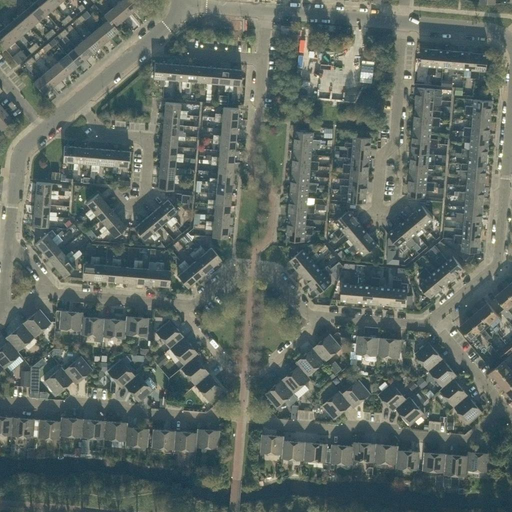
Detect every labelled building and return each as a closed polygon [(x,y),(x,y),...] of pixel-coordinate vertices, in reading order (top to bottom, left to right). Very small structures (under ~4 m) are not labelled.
[(47,13),(55,6),(49,0),(36,0),(36,1),(47,13)] [(131,12),(139,5),(134,0),(121,0),(121,1),(131,12)] [(38,20),(47,13),(36,1),(28,8),(38,20)] [(122,19),(131,12),(121,1),(112,8),(122,19)] [(30,27),(38,20),(28,8),(19,15),(30,27)] [(114,26),(122,19),(112,8),(104,15),(108,20),(108,19),(114,26)] [(22,34),(30,27),(19,15),(11,22),(22,34)] [(114,26),(108,19),(108,20),(100,26),(110,38),(118,31),(114,26)] [(13,41),(22,34),(11,22),(3,29),(13,41)] [(101,45),(110,38),(100,26),(92,33),(101,45)] [(0,42),(5,49),(13,41),(3,29),(0,31),(0,42)] [(93,52),(101,45),(92,33),(83,40),(93,52)] [(85,59),(93,52),(83,40),(75,47),(85,59)] [(35,50),(40,46),(36,42),(31,46),(35,50)] [(77,66),(85,59),(75,47),(67,54),(77,66)] [(432,74),(434,49),(423,48),(421,65),(428,66),(427,74),(432,74)] [(443,67),(445,50),(434,49),(432,74),(436,75),(437,67),(443,67)] [(453,76),(455,51),(445,50),(443,67),(450,68),(449,76),(453,76)] [(455,51),(453,76),(458,77),(458,73),(464,74),(465,69),(466,52),(455,51)] [(475,78),(477,53),(466,52),(465,69),(471,69),(470,78),(475,78)] [(487,71),(488,54),(477,53),(475,78),(479,79),(480,70),(487,71)] [(68,73),(77,66),(67,54),(59,61),(68,73)] [(60,80),(68,73),(59,61),(50,68),(60,80)] [(154,62),(153,78),(160,78),(160,80),(164,80),(164,78),(165,63),(154,62)] [(175,79),(176,64),(165,63),(164,78),(175,79)] [(176,64),(175,79),(182,80),(182,82),(186,82),(186,80),(187,65),(176,64)] [(196,81),(198,66),(187,65),(186,80),(196,81)] [(198,66),(196,81),(203,82),(203,84),(207,84),(207,82),(208,67),(198,66)] [(218,83),(219,68),(208,67),(207,82),(218,83)] [(52,87),(60,80),(50,68),(42,75),(52,87)] [(219,68),(218,83),(225,84),(225,86),(229,86),(229,84),(230,69),(219,68)] [(240,85),(241,70),(230,69),(229,84),(240,85)] [(43,94),(52,87),(42,75),(33,82),(43,94)] [(434,95),(435,88),(417,87),(416,98),(442,100),(442,96),(434,95)] [(442,105),(442,100),(416,98),(416,109),(433,110),(433,104),(442,105)] [(491,112),(492,101),(475,99),(474,106),(466,105),(466,109),(491,112)] [(179,114),(180,103),(165,102),(164,113),(179,114)] [(237,119),(238,108),(223,107),(222,118),(237,119)] [(432,117),(433,110),(416,109),(415,120),(440,122),(440,118),(432,117)] [(490,122),(491,112),(466,109),(465,114),(473,114),(473,121),(490,122)] [(7,125),(13,120),(5,111),(0,115),(0,128),(1,130),(7,125)] [(178,125),(179,114),(164,113),(163,123),(178,125)] [(236,130),(237,119),(222,118),(221,128),(236,130)] [(440,126),(440,122),(415,120),(414,130),(431,132),(431,125),(440,126)] [(489,133),(490,122),(473,121),(472,127),(464,127),(464,131),(489,133)] [(163,123),(162,134),(177,135),(179,136),(179,132),(183,132),(183,125),(178,125),(163,123)] [(235,141),(236,130),(221,128),(220,139),(235,141)] [(430,138),(431,132),(414,130),(413,141),(438,143),(439,139),(430,138)] [(313,139),(313,132),(296,131),(295,142),(321,144),(321,140),(313,139)] [(488,144),(489,133),(464,131),(463,135),(472,136),(471,142),(488,144)] [(176,146),(177,135),(162,134),(161,145),(176,146)] [(370,148),(371,137),(354,136),(354,143),(345,142),(345,146),(370,148)] [(234,151),(235,141),(220,139),(219,150),(234,151)] [(438,148),(438,143),(413,141),(412,152),(429,153),(430,147),(438,148)] [(320,149),(321,144),(295,142),(294,153),(311,154),(312,148),(320,149)] [(487,155),(488,144),(471,142),(470,149),(462,148),(462,152),(487,155)] [(175,157),(176,146),(161,145),(160,156),(175,157)] [(64,146),(62,161),(70,161),(70,163),(74,164),(74,162),(75,147),(64,146)] [(369,159),(370,148),(345,146),(345,151),(353,151),(352,158),(369,159)] [(84,163),(86,147),(75,147),(74,162),(84,163)] [(86,147),(84,163),(91,163),(91,165),(95,166),(95,164),(96,148),(86,147)] [(106,164),(107,149),(96,148),(95,164),(106,164)] [(117,165),(118,150),(107,149),(106,164),(117,165)] [(128,166),(129,151),(118,150),(117,165),(128,166)] [(233,162),(234,151),(219,150),(218,161),(233,162)] [(412,152),(411,163),(436,165),(437,161),(435,160),(435,154),(431,154),(429,153),(412,152)] [(486,165),(487,155),(462,152),(461,157),(470,157),(469,164),(486,165)] [(311,161),(311,154),(294,153),(293,164),(319,166),(319,161),(311,161)] [(174,168),(175,157),(160,156),(159,166),(174,168)] [(368,170),(369,159),(352,158),(352,164),(343,163),(343,168),(368,170)] [(232,173),(233,162),(218,161),(217,171),(232,173)] [(396,162),(386,161),(384,195),(393,196),(396,162)] [(436,169),(436,165),(411,163),(410,173),(427,175),(428,168),(436,169)] [(318,170),(319,166),(293,164),(293,174),(310,176),(310,169),(318,170)] [(485,176),(486,165),(469,164),(469,170),(460,170),(460,174),(485,176)] [(173,179),(174,168),(159,166),(158,177),(173,179)] [(367,181),(368,170),(343,168),(343,172),(351,173),(350,179),(367,181)] [(231,184),(232,173),(217,171),(216,182),(231,184)] [(427,181),(427,175),(410,173),(409,184),(434,186),(435,182),(427,181)] [(309,182),(310,176),(293,174),(292,185),(317,187),(317,183),(309,182)] [(485,187),(485,176),(460,174),(460,178),(468,179),(467,185),(485,187)] [(173,190),(173,179),(158,177),(157,188),(173,190)] [(367,191),(367,181),(350,179),(350,186),(342,185),(341,189),(367,191)] [(50,194),(51,183),(36,182),(35,193),(50,194)] [(231,194),(231,184),(216,182),(215,193),(231,194)] [(438,187),(434,186),(409,184),(408,195),(425,197),(426,190),(434,191),(438,192),(438,187)] [(317,192),(317,187),(292,185),(291,196),(308,197),(308,191),(317,192)] [(484,198),(485,187),(467,185),(467,192),(459,191),(458,196),(484,198)] [(366,203),(367,191),(341,189),(341,194),(349,194),(348,201),(366,203)] [(49,205),(50,194),(35,193),(34,203),(49,205)] [(93,211),(105,202),(98,193),(86,203),(93,211)] [(230,205),(231,194),(215,193),(214,204),(230,205)] [(181,202),(189,203),(189,195),(182,194),(181,202)] [(307,204),(308,197),(291,196),(290,207),(315,209),(315,205),(307,204)] [(483,208),(484,198),(458,196),(458,200),(466,201),(466,207),(483,208)] [(168,199),(159,206),(169,218),(170,219),(173,217),(172,215),(177,211),(168,199)] [(100,220),(112,210),(105,202),(93,211),(100,220)] [(48,215),(49,205),(34,203),(33,214),(48,215)] [(229,216),(230,205),(214,204),(214,214),(229,216)] [(428,223),(433,219),(422,205),(413,213),(430,232),(433,229),(428,223)] [(161,225),(169,218),(159,206),(151,213),(161,225)] [(315,213),(315,209),(290,207),(289,217),(306,219),(307,212),(315,213)] [(482,219),(483,208),(466,207),(465,213),(457,213),(456,217),(482,219)] [(107,228),(119,218),(112,210),(100,220),(107,228)] [(336,235),(356,219),(349,210),(336,221),(340,226),(334,232),(336,235)] [(152,232),(161,225),(151,213),(142,220),(152,232)] [(427,235),(430,232),(413,213),(405,220),(416,233),(421,229),(427,235)] [(47,227),(48,215),(33,214),(32,225),(47,227)] [(228,227),(229,216),(214,214),(213,225),(228,227)] [(173,217),(170,219),(173,223),(177,228),(180,225),(173,217)] [(305,225),(306,219),(289,217),(288,228),(313,230),(314,226),(305,225)] [(481,230),(482,219),(456,217),(456,221),(464,222),(464,228),(481,230)] [(114,237),(126,227),(119,218),(107,228),(114,237)] [(350,238),(363,227),(356,219),(336,235),(339,238),(346,233),(350,238)] [(144,239),(152,232),(142,220),(134,227),(144,239)] [(411,237),(416,233),(405,220),(397,227),(413,246),(417,243),(411,237)] [(227,238),(228,227),(213,225),(212,236),(227,238)] [(370,235),(363,227),(350,238),(354,243),(347,248),(350,252),(370,235)] [(410,249),(413,246),(397,227),(388,234),(399,247),(405,242),(410,249)] [(313,235),(313,230),(288,228),(287,239),(304,241),(305,234),(313,235)] [(480,241),(481,230),(464,228),(463,235),(455,234),(454,239),(480,241)] [(63,234),(66,238),(71,233),(68,230),(63,234)] [(54,242),(51,239),(47,233),(35,243),(42,251),(54,242)] [(180,248),(191,241),(187,233),(175,241),(180,248)] [(364,255),(377,244),(370,235),(350,252),(353,255),(359,250),(364,255)] [(479,252),(480,241),(454,239),(454,243),(462,244),(462,250),(479,252)] [(61,250),(57,245),(54,242),(42,251),(49,260),(61,250)] [(212,266),(221,259),(211,247),(202,254),(212,266)] [(297,268),(317,252),(314,249),(308,254),(303,249),(290,260),(297,268)] [(68,258),(65,255),(61,250),(49,260),(56,268),(68,258)] [(313,261),(319,255),(317,252),(297,268),(304,277),(317,265),(313,261)] [(204,273),(212,266),(202,254),(194,261),(204,273)] [(453,256),(448,260),(442,254),(439,256),(455,276),(464,269),(453,256)] [(447,283),(455,276),(439,256),(436,259),(441,266),(436,270),(447,283)] [(68,258),(56,268),(64,276),(75,267),(70,261),(72,260),(69,257),(68,258)] [(196,280),(204,273),(194,261),(186,268),(196,280)] [(94,264),(90,264),(83,263),(82,278),(93,279),(94,264)] [(105,265),(98,264),(94,264),(93,279),(104,280),(105,265)] [(116,266),(112,265),(105,265),(104,280),(115,281),(116,266)] [(126,267),(125,282),(136,283),(137,268),(137,266),(133,265),(133,267),(126,267)] [(311,285),(331,268),(328,265),(321,270),(317,265),(304,277),(311,285)] [(126,267),(120,266),(116,266),(115,281),(125,282),(126,267)] [(148,268),(147,284),(157,285),(159,269),(159,267),(158,267),(155,267),(155,269),(148,268)] [(148,268),(141,268),(137,268),(136,283),(147,284),(148,268)] [(187,287),(196,280),(186,268),(177,275),(187,287)] [(327,277),(333,272),(331,268),(311,285),(318,293),(331,282),(327,277)] [(436,270),(431,274),(426,268),(422,270),(439,290),(447,283),(436,270)] [(170,270),(163,270),(159,269),(157,285),(169,285),(170,270)] [(430,297),(439,290),(422,270),(419,273),(424,279),(419,284),(430,297)] [(352,301),(354,276),(350,275),(349,284),(343,283),(341,300),(352,301)] [(358,284),(359,276),(354,276),(352,301),(363,302),(364,285),(358,284)] [(374,303),(376,277),(372,277),(371,285),(364,285),(363,302),(374,303)] [(379,286),(380,278),(376,277),(374,303),(384,304),(386,287),(379,286)] [(395,305),(397,279),(393,279),(392,287),(386,287),(384,304),(395,305)] [(401,288),(402,280),(397,279),(395,305),(406,306),(408,288),(401,288)] [(507,281),(503,285),(505,288),(511,295),(511,282),(509,284),(507,281)] [(511,295),(505,288),(500,292),(498,289),(494,293),(496,295),(496,296),(506,307),(502,311),(510,321),(511,318),(511,313),(508,309),(511,305),(511,295)] [(488,302),(486,300),(482,303),(484,306),(479,310),(490,324),(497,332),(501,328),(494,321),(500,316),(488,302)] [(490,324),(479,310),(476,307),(472,311),(475,314),(470,318),(481,332),(488,339),(492,336),(485,328),(490,324)] [(34,336),(51,322),(39,309),(22,323),(34,336)] [(82,316),(82,312),(60,310),(58,328),(80,330),(81,330),(82,316)] [(481,332),(470,318),(467,315),(463,318),(466,321),(460,326),(472,340),(472,339),(478,347),(483,344),(476,336),(481,332)] [(80,330),(80,334),(94,335),(93,340),(101,341),(102,336),(104,318),(82,316),(81,330),(80,330)] [(147,335),(148,318),(126,316),(125,320),(126,320),(124,333),(125,333),(147,335)] [(126,320),(125,320),(104,318),(102,336),(124,338),(125,333),(124,333),(126,320)] [(170,348),(183,337),(169,320),(155,331),(170,348)] [(17,351),(17,350),(34,336),(22,323),(5,337),(8,340),(17,351)] [(341,327),(340,337),(350,337),(351,328),(341,327)] [(324,361),(342,347),(330,333),(313,348),(324,361)] [(378,355),(379,337),(357,336),(356,353),(378,355)] [(194,356),(198,354),(183,337),(170,348),(184,364),(184,365),(194,356)] [(400,357),(401,339),(379,337),(378,355),(400,357)] [(17,350),(17,351),(8,340),(0,347),(0,364),(3,368),(20,354),(17,350)] [(429,370),(443,359),(428,342),(415,353),(429,370)] [(508,346),(502,351),(505,356),(511,350),(508,346)] [(308,375),(324,361),(313,348),(296,362),(299,365),(308,375)] [(75,384),(92,369),(81,356),(64,370),(72,380),(75,384)] [(208,373),(194,356),(184,365),(184,364),(180,367),(195,384),(208,373)] [(135,376),(134,376),(120,359),(107,370),(121,388),(125,385),(124,385),(135,376)] [(454,378),(457,376),(443,359),(429,370),(443,387),(454,378)] [(498,381),(511,370),(511,369),(511,362),(509,366),(504,360),(490,372),(487,374),(491,378),(494,376),(498,381)] [(308,375),(299,365),(282,379),(294,393),(311,378),(308,375)] [(64,370),(61,367),(44,381),(55,395),(72,380),(64,370)] [(511,385),(511,369),(511,370),(498,381),(495,384),(499,388),(501,385),(506,390),(511,385)] [(139,402),(152,390),(138,373),(134,376),(135,376),(124,385),(125,385),(139,402)] [(209,401),(223,390),(208,373),(195,384),(209,401)] [(468,395),(454,378),(443,387),(440,389),(454,406),(468,395)] [(280,381),(265,394),(277,407),(280,404),(285,400),(290,405),(298,398),(293,393),(294,393),(282,379),(280,381)] [(353,407),(371,393),(359,379),(342,393),(342,394),(351,404),(353,407)] [(406,399),(392,382),(379,393),(393,411),(396,408),(406,399)] [(511,397),(511,385),(506,390),(503,393),(506,397),(509,394),(511,397)] [(342,394),(342,393),(340,390),(322,405),(334,418),(351,404),(342,394)] [(428,398),(422,390),(416,395),(423,403),(428,398)] [(469,423),(482,412),(468,395),(454,406),(469,423)] [(411,425),(424,413),(409,396),(406,399),(396,408),(411,425)] [(12,417),(0,415),(0,433),(11,434),(12,417)] [(33,436),(34,419),(12,417),(11,434),(33,436)] [(81,436),(83,419),(61,417),(60,421),(61,421),(60,434),(81,436)] [(61,421),(60,421),(38,419),(37,437),(59,439),(60,434),(61,421)] [(103,438),(105,421),(83,419),(81,436),(103,438)] [(127,427),(127,423),(105,421),(103,438),(125,440),(126,427),(127,427)] [(149,429),(127,427),(126,427),(125,440),(125,444),(147,446),(149,429)] [(218,448),(219,430),(197,428),(196,433),(197,433),(196,446),(218,448)] [(173,448),(175,431),(153,429),(151,446),(173,448)] [(197,433),(196,433),(175,431),(173,448),(196,450),(196,446),(197,433)] [(284,436),(280,436),(262,434),(260,452),(282,453),(284,440),(284,436)] [(89,439),(81,439),(80,451),(88,451),(89,439)] [(306,442),(284,440),(282,453),(282,458),(304,459),(306,442)] [(326,461),(328,444),(306,442),(304,459),(326,461)] [(375,461),(376,444),(354,442),(354,446),(353,459),(375,461)] [(354,446),(332,444),(330,462),(353,464),(353,459),(354,446)] [(398,450),(398,445),(376,444),(375,461),(396,463),(397,463),(398,450)] [(420,452),(398,450),(397,463),(396,463),(396,467),(419,469),(420,452)] [(489,471),(491,453),(468,451),(468,456),(467,469),(489,471)] [(445,471),(446,454),(424,452),(423,469),(445,471)] [(468,456),(446,454),(445,471),(467,473),(467,469),(468,456)]
